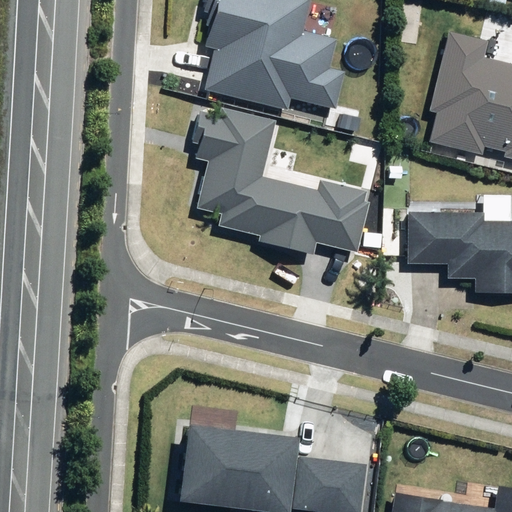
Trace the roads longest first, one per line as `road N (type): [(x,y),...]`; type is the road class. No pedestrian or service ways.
road 1 (secondary): [(13,511),(44,0)]
road 2 (residential): [(112,297),(511,393)]
road 3 (residential): [(128,0),(112,297)]
road 4 (residential): [(112,297),(99,511)]
